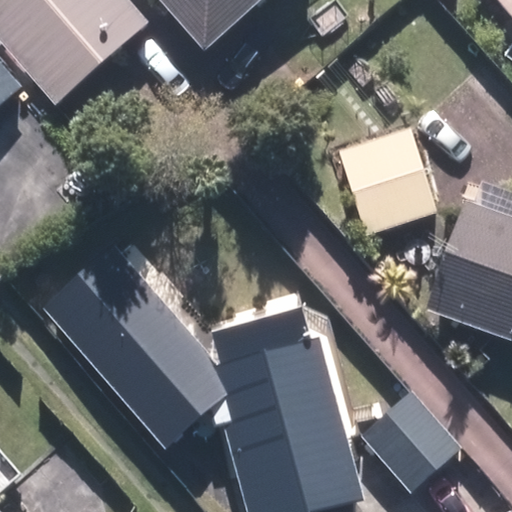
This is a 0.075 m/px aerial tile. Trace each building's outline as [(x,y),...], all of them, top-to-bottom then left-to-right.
[(141,35),(111,0),(0,0),(0,48),(52,110),(141,35)] [(142,0),(197,63),(271,0),(142,0)] [(511,0),(483,0),(511,31),(511,0)] [(0,109),(14,98),(0,81),(0,109)] [(402,139),(337,158),(362,239),(427,219),(402,139)] [(511,231),(457,212),(420,317),(511,349),(511,231)] [(210,375),(110,257),(44,313),(161,451),(212,408),(241,511),(338,511),(355,507),(311,347),(210,375)] [(405,402),(358,443),(405,497),(452,455),(405,402)]
